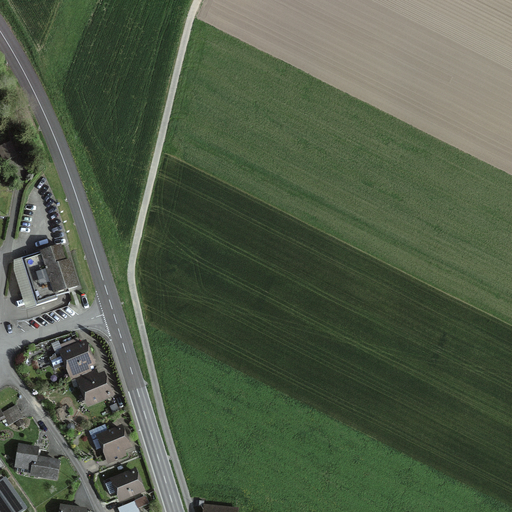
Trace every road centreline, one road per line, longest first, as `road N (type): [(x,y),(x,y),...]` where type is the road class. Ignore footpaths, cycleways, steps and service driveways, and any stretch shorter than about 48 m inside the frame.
road 1 (unclassified): [(189,511),(131,260),(199,0)]
road 2 (primary): [(0,31),(57,145),(113,313)]
road 3 (primary): [(113,313),(175,511)]
road 4 (residential): [(0,373),(55,432),(102,511)]
road 5 (residential): [(0,295),(22,165)]
